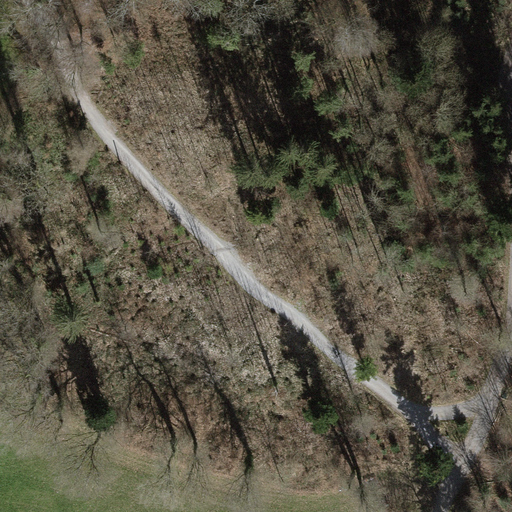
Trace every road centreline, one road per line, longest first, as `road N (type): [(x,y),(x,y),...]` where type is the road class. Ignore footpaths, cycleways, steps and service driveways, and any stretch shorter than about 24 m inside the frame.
road 1 (track): [(29,0),(77,89),(150,183),(413,415),(462,470)]
road 2 (track): [(462,470),(511,323)]
